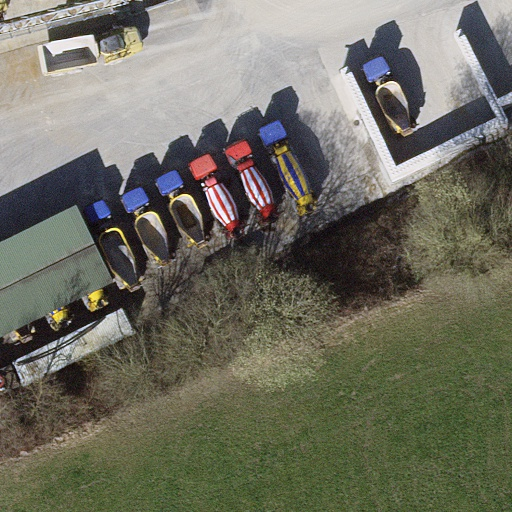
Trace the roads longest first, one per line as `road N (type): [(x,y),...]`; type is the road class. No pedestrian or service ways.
road 1 (track): [(0,188),(149,122),(229,64),(230,0)]
road 2 (track): [(393,0),(229,64)]
